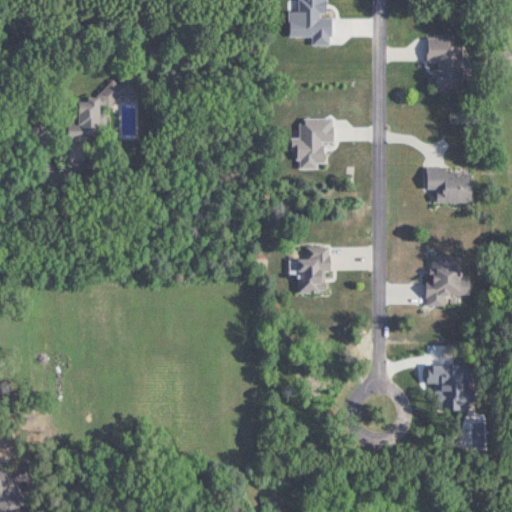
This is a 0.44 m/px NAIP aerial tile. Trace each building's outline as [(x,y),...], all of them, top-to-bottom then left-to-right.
[(428,61),(438,61),(437,85),(463,86),(464,46),(450,46),(450,37),(429,36),(428,61)] [(447,171),(447,165),(427,165),(428,188),(437,188),(438,202),(473,202),(473,171),(447,171)] [(299,254),(299,291),(326,291),(326,269),(331,269),(330,243),(307,244),(307,254),(299,254)] [(447,294),(471,294),(471,277),(462,277),(462,254),(429,254),(429,304),(447,304),(447,294)] [(0,511),(14,511),(20,510),(5,467),(0,468),(0,511)]
